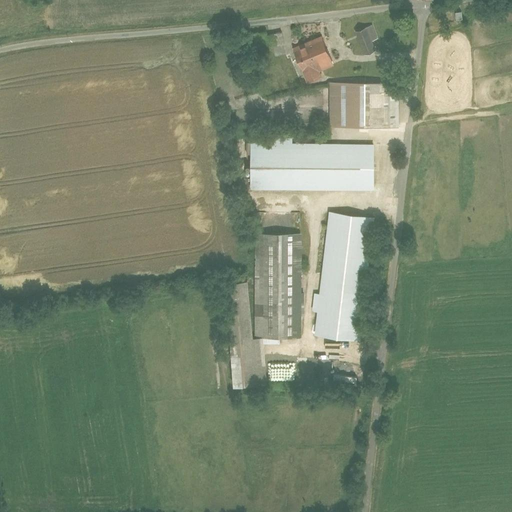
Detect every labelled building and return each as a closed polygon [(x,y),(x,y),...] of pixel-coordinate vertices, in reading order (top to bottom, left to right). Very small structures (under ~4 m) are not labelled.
[(396,22),(387,24),(390,41),(399,39),(396,22)] [(368,27),(358,31),(367,54),(378,49),(375,41),(381,38),(376,25),(368,27)] [(336,65),(323,35),(294,47),(309,82),(324,75),(322,70),(336,65)] [(332,127),(402,127),(402,81),(392,81),(332,82),(332,117),(332,127)] [(252,190),(376,189),(376,144),(294,144),(294,139),(276,139),(276,144),(252,145),(252,190)] [(375,228),(376,217),(331,212),(316,334),(361,340),(363,324),(375,228)] [(303,335),(304,240),(257,240),(257,289),(256,335),(303,335)] [(249,279),(225,282),(236,388),(270,384),(265,336),(255,337),(250,290),(249,279)] [(298,385),(314,385),(314,375),(320,375),(320,363),(315,363),(315,361),(298,361),(298,385)]
